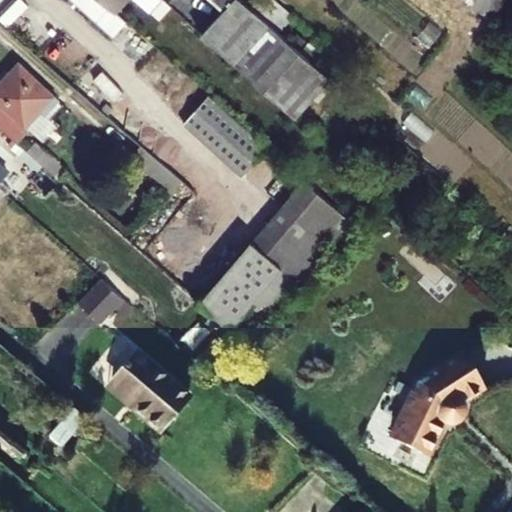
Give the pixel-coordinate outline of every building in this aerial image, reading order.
[(126,0),(105,0),(117,10),(126,0)] [(331,78),(268,21),(247,2),(244,0),(233,0),(226,8),(203,34),(297,117),(331,78)] [(233,0),(217,0),(226,8),(233,0)] [(249,0),(247,2),(268,21),(281,6),(275,0),(249,0)] [(504,0),(447,0),(485,27),(504,0)] [(0,125),(5,130),(17,141),(30,128),(27,125),(42,109),(46,113),(47,112),(59,99),(20,65),(0,85),(0,125)] [(271,148),(211,94),(186,122),(246,176),(271,148)] [(59,99),(47,112),(52,116),(64,104),(59,99)] [(52,116),(47,112),(46,113),(42,109),(27,125),(30,128),(43,140),(58,122),(52,116)] [(0,142),(23,163),(31,153),(29,151),(17,141),(5,130),(0,135),(0,142)] [(35,143),(29,151),(31,153),(53,172),(60,164),(35,143)] [(184,181),(143,145),(134,154),(175,191),(184,181)] [(252,241),(298,282),(355,223),(306,179),(252,241)] [(473,206),(457,190),(450,199),(466,212),(473,206)] [(165,269),(190,234),(171,220),(145,255),(165,269)] [(243,338),(298,282),(252,241),(200,300),(243,338)] [(78,305),(105,329),(128,304),(101,279),(78,305)] [(485,387),(461,352),(416,379),(390,438),(427,453),(442,422),(452,424),(460,419),(464,413),(464,408),(464,401),(485,387)] [(188,397),(138,353),(113,381),(137,402),(133,407),(159,429),(188,397)] [(86,417),(76,408),(51,437),(61,445),(86,417)]
